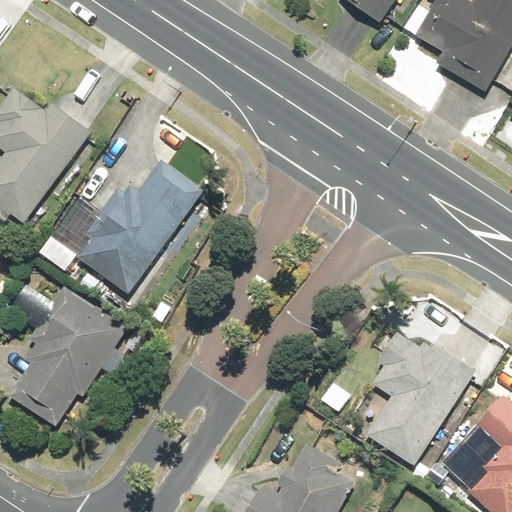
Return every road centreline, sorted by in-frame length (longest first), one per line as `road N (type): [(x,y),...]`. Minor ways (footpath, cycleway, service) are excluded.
road 1 (residential): [(102,511),(328,133)]
road 2 (residential): [(401,177),(272,345),(163,511)]
road 3 (secondary): [(328,133),(120,0)]
road 4 (secondary): [(401,177),(511,250)]
